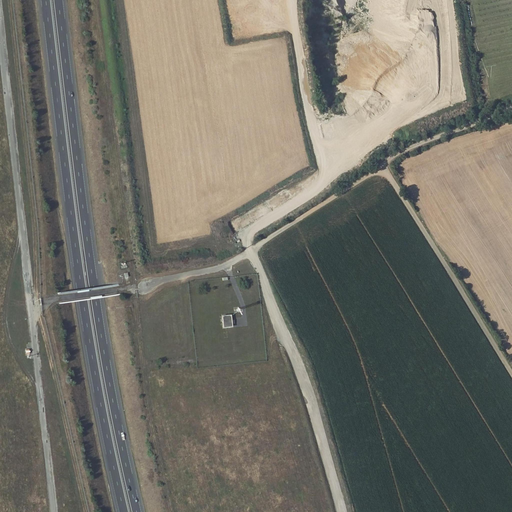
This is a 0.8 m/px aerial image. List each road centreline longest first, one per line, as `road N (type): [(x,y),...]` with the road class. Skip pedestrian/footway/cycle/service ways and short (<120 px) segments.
road 1 (motorway): [(137,511),(96,307),(58,0)]
road 2 (motorway): [(45,0),(84,311),(123,511)]
road 3 (unclassified): [(511,374),(380,167),(226,265)]
road 4 (unknown): [(252,252),(250,230),(315,183),(326,163),(284,164),(263,134),(257,107),(275,0)]
road 5 (track): [(380,167),(397,151),(511,106)]
